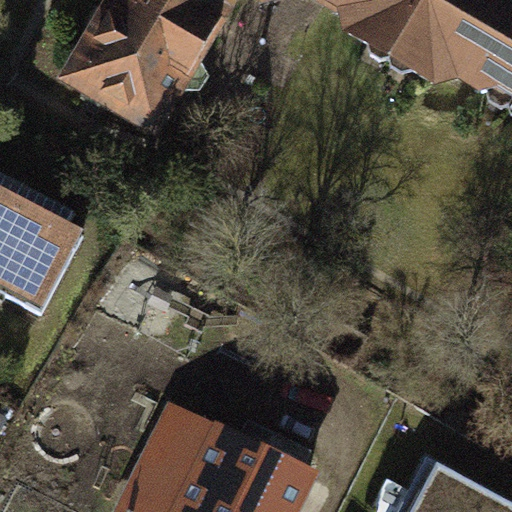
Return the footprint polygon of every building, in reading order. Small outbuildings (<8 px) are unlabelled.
[(109,0),(107,3),(95,0),(89,6),(85,20),(91,31),(66,71),(153,126),(180,83),(187,83),(199,82),(206,67),(196,56),(227,0),(109,0)] [(511,0),(338,0),(343,3),(344,25),(363,36),(377,31),(410,55),(412,66),(430,78),(455,67),(484,85),(493,80),(511,89),(511,0)] [(0,289),(40,311),(77,231),(62,223),(71,209),(0,169),(0,289)] [(305,511),(319,483),(186,423),(145,511),(305,511)] [(511,511),(511,503),(440,464),(413,511),(511,511)]
